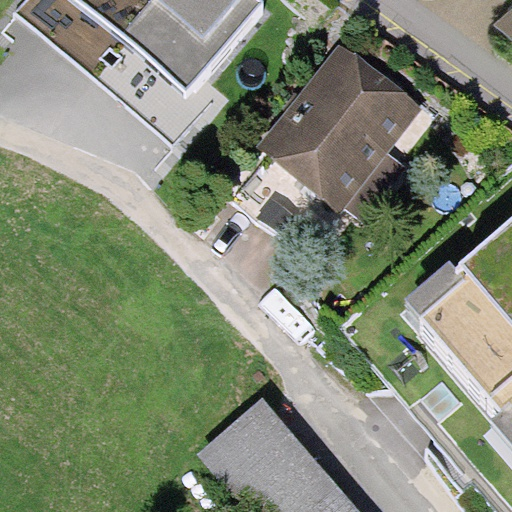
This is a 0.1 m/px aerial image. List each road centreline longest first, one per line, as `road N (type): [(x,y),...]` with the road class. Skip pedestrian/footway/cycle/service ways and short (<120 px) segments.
road 1 (residential): [(0,133),(128,191),(181,233),(417,511)]
road 2 (residential): [(511,81),(400,0)]
